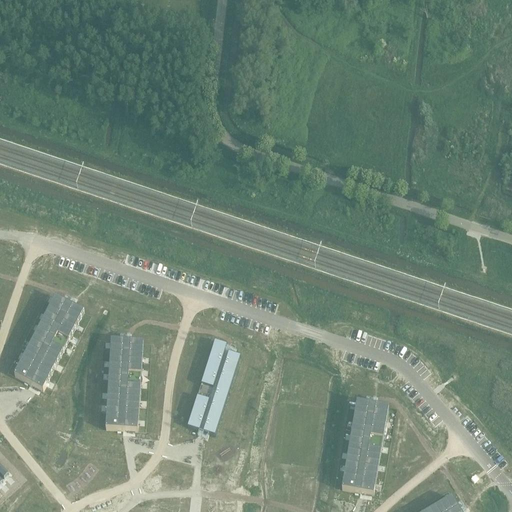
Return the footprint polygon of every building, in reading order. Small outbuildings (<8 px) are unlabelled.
[(56,300),(15,378),(43,393),(84,314),(56,300)] [(111,343),(106,431),(138,433),(144,345),(111,343)] [(215,344),(188,429),(200,433),(227,348),(215,344)] [(229,355),(203,434),(215,438),(241,359),(229,355)] [(357,404),(342,492),(374,497),(389,410),(357,404)] [(0,464),(0,475),(4,479),(9,475),(0,464)] [(459,511),(452,500),(431,511),(459,511)]
